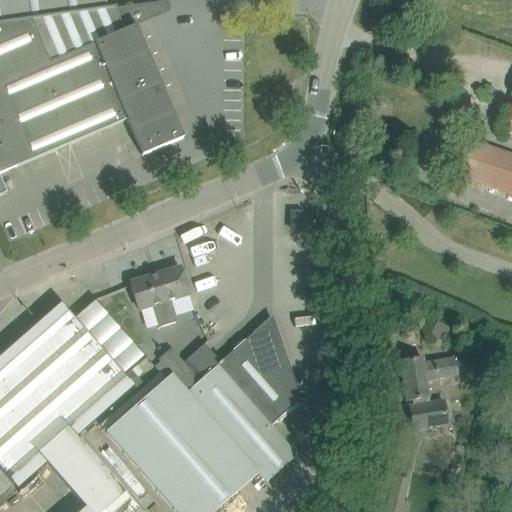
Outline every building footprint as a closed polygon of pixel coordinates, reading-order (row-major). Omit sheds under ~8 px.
[(0,0),(0,196),(6,194),(0,180),(0,174),(8,171),(3,160),(10,157),(15,168),(126,121),(141,157),(183,139),(135,27),(123,32),(114,10),(115,9),(115,8),(102,10),(100,0),(0,0)] [(458,174),(511,192),(511,157),(469,143),(458,174)] [(188,296),(180,269),(130,284),(138,311),(139,313),(154,309),(160,328),(175,324),(169,304),(189,298),(188,296)] [(61,304),(0,357),(0,470),(18,491),(47,465),(67,488),(85,509),(82,511),(81,511),(140,511),(76,438),(134,388),(136,390),(142,384),(131,372),(146,359),(95,301),(74,319),(61,304)] [(166,380),(104,433),(171,511),(215,511),(258,475),(265,483),(275,476),(290,462),(296,457),(270,426),(300,401),(271,320),(222,362),(222,361),(219,363),(204,346),(182,365),(170,351),(154,365),(166,380)] [(428,399),(426,382),(463,376),(460,358),(423,364),(422,360),(419,360),(400,364),(406,402),(412,401),(413,407),(409,408),(413,430),(446,424),(443,403),(429,405),(428,399)] [(401,503),(407,481),(394,477),(389,500),(401,503)]
